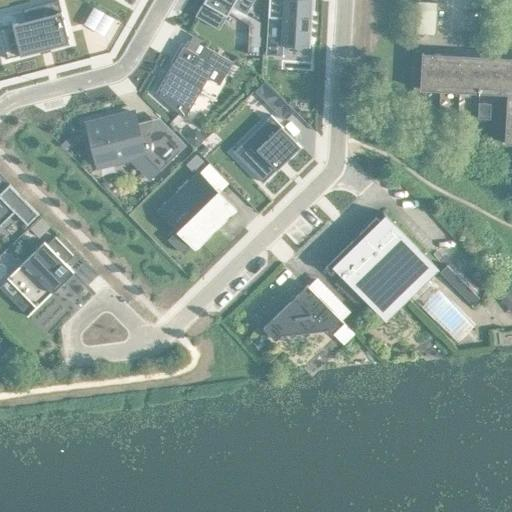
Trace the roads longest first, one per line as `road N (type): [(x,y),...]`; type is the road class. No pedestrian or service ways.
road 1 (residential): [(151,336),(333,162)]
road 2 (residential): [(0,111),(33,90),(115,66),(164,0)]
road 3 (residential): [(373,187),(256,309)]
road 4 (residential): [(333,162),(341,0)]
road 5 (residential): [(151,336),(76,351),(73,319),(93,297),(110,297)]
